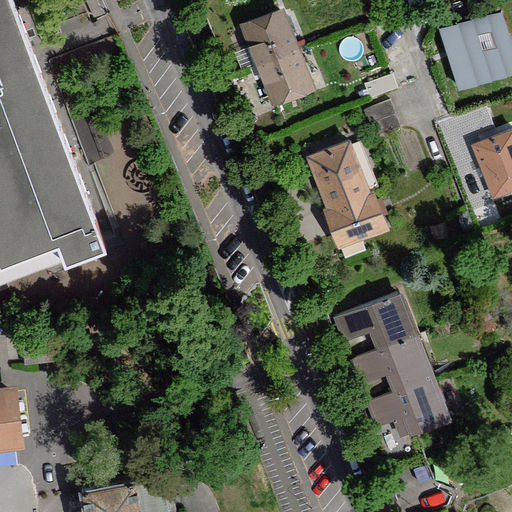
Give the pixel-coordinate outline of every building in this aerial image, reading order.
[(108,244),(15,0),(0,0),(0,260),(1,262),(60,241),(67,260),(108,244)] [(281,9),(247,23),(263,61),(296,47),(281,9)] [(511,36),(503,9),(442,29),(461,86),(511,69),(511,36)] [(311,85),(296,47),(263,61),(277,98),(311,85)] [(399,85),(393,72),(366,83),(372,96),(388,90),(399,85)] [(403,125),(392,99),(365,109),(376,136),(403,125)] [(511,129),(475,144),(495,194),(511,187),(511,129)] [(331,207),(371,192),(350,140),(310,154),(331,207)] [(331,207),(328,209),(342,243),(388,225),(375,190),(371,192),(331,207)] [(447,232),(444,223),(434,226),(437,235),(447,232)] [(0,260),(0,284),(67,260),(60,241),(1,262),(0,260)] [(398,291),(366,303),(383,345),(414,333),(398,291)] [(358,349),(378,342),(373,326),(353,333),(358,349)] [(41,345),(38,327),(22,330),(27,363),(56,359),(53,343),(41,345)] [(430,376),(414,333),(383,345),(399,389),(430,376)] [(447,419),(430,376),(399,389),(416,431),(447,419)] [(14,392),(0,393),(0,437),(19,436),(14,392)] [(138,477),(84,487),(88,511),(144,511),(138,481),(138,477)] [(161,477),(138,481),(144,511),(170,511),(164,479),(161,477)]
